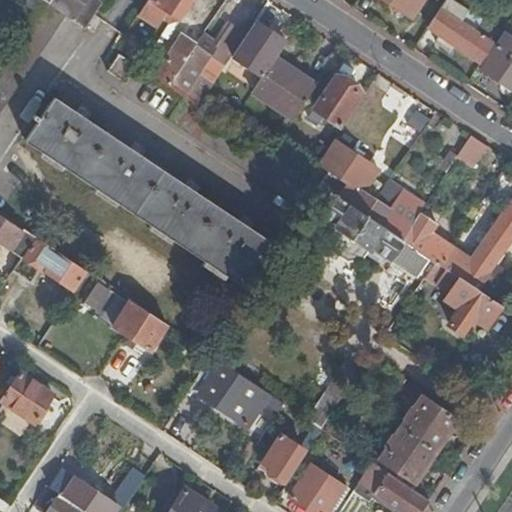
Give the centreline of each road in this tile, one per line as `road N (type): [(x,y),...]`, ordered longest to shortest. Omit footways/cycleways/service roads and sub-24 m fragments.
road 1 (residential): [(304,0),(511,139)]
road 2 (residential): [(90,397),(263,511)]
road 3 (residential): [(14,511),(90,397)]
